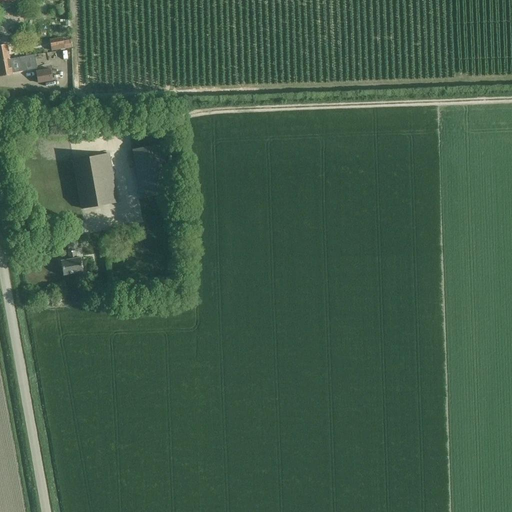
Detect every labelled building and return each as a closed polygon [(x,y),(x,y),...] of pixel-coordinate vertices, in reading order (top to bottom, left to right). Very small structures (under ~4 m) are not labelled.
[(7,44),(0,44),(0,60),(9,59),(7,44)] [(9,59),(0,60),(0,76),(12,74),(11,72),(36,68),(34,55),(23,57),(16,58),(9,59)] [(36,72),(38,83),(50,80),(48,69),(36,72)] [(135,160),(141,198),(170,193),(162,144),(133,149),(133,151),(135,160)] [(108,154),(73,160),(81,208),(117,202),(108,154)] [(68,258),(60,260),(62,274),(82,271),(80,256),(74,257),(74,249),(67,251),(68,258)]
